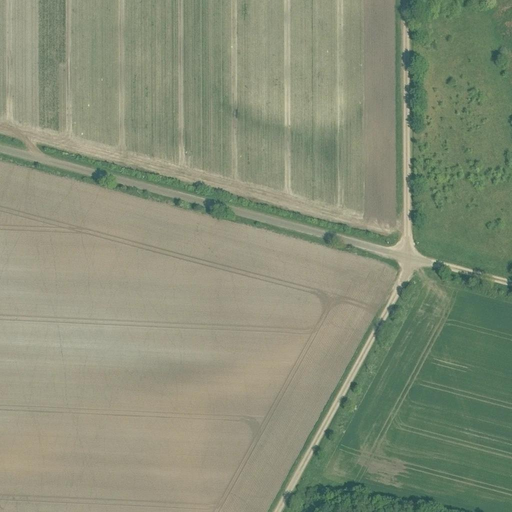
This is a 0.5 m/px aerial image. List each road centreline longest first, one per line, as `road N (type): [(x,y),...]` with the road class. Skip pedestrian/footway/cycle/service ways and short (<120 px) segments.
road 1 (unclassified): [(406,256),(0,149)]
road 2 (track): [(277,511),(404,279),(406,256)]
road 3 (track): [(406,256),(407,0)]
